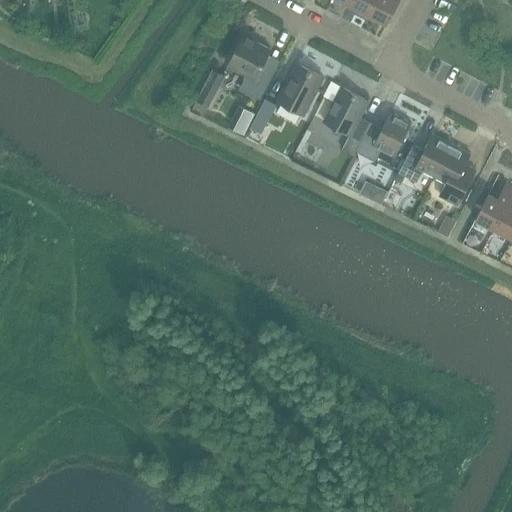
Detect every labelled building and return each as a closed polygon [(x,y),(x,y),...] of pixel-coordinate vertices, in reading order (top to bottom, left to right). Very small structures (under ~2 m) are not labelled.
[(353,0),(351,6),(369,15),(376,0),(353,0)] [(388,25),(400,0),(376,0),(369,15),(388,25)] [(247,75),(240,89),(261,100),(277,68),(265,62),(271,49),(250,38),(252,33),(247,30),(229,65),(247,75)] [(278,101),(304,115),(324,77),(297,63),(278,101)] [(213,71),(198,100),(209,106),(224,77),(213,71)] [(356,151),(357,151),(372,123),(360,117),(369,101),(342,87),(324,121),(350,135),(342,149),(353,155),(354,156),(356,151)] [(266,99),(251,128),(245,138),(257,143),(277,105),(266,99)] [(382,128),(372,123),(357,151),(375,161),(382,149),(395,155),(412,123),(391,112),(382,128)] [(423,171),(435,177),(452,144),(432,134),(424,150),(413,144),(395,180),(401,184),(406,176),(417,182),(423,171)] [(452,144),(435,177),(446,183),(440,194),(459,204),(474,176),(463,170),(471,154),(452,144)] [(476,219),(494,229),(511,194),(511,186),(506,183),(498,199),(489,194),(476,219)] [(511,194),(494,229),(511,238),(511,194)] [(456,225),(468,229),(474,213),(463,208),(456,225)]
